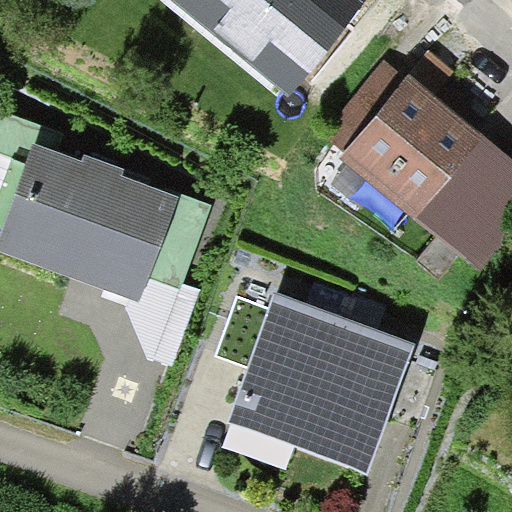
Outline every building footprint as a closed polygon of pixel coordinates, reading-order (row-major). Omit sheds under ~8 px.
[(173,0),(169,5),(291,102),(370,3),(366,0),(173,0)] [(325,138),(348,156),(408,81),(385,62),(325,138)] [(348,156),(342,163),(418,224),(483,142),(450,113),(408,81),(348,156)] [(484,276),(511,241),(511,165),(483,142),(418,224),(484,276)] [(84,168),(35,150),(0,243),(0,256),(104,295),(118,300),(130,305),(141,309),(151,282),(180,204),(177,203),(122,182),(125,176),(86,161),(84,168)] [(179,197),(177,203),(180,204),(151,282),(182,293),(184,287),(213,209),(179,197)] [(182,293),(151,282),(141,309),(130,305),(128,309),(148,363),(153,365),(154,362),(174,369),(203,293),(184,287),(182,293)] [(128,309),(130,305),(118,300),(104,295),(102,299),(128,309)] [(251,372),(272,310),(238,299),(217,361),(251,372)] [(228,431),(296,456),(344,326),(315,315),(276,301),(272,310),(251,372),(228,431)] [(366,334),(344,326),(296,456),(368,482),(415,352),(366,334)]
